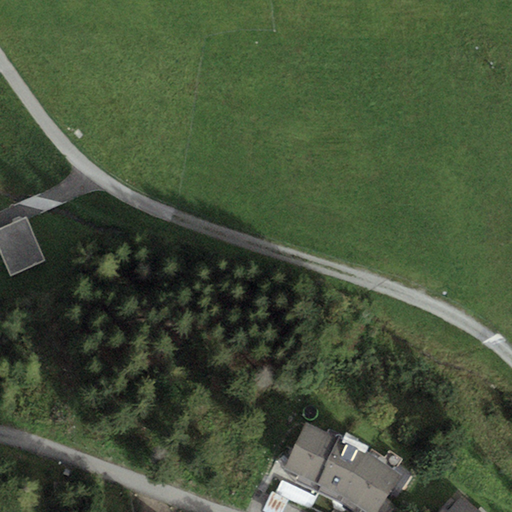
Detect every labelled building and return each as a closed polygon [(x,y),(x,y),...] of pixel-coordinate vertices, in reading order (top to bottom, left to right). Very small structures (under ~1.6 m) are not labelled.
[(25,216),(0,227),(0,251),(11,275),(45,260),(25,216)] [(284,468),(316,484),(339,438),(306,423),(284,468)] [(316,484),(343,497),(369,452),(339,438),(316,484)] [(376,511),(402,475),(369,452),(343,497),(367,511),(376,511)] [(478,511),(461,496),(449,510),(443,506),(438,511),(478,511)]
